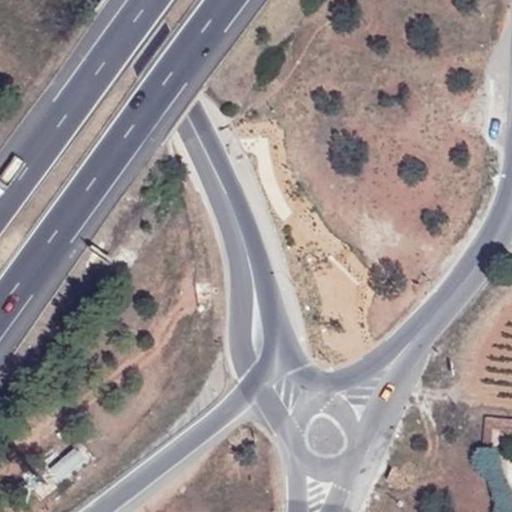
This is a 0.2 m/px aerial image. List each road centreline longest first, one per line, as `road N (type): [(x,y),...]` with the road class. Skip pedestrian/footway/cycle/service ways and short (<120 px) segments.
road 1 (motorway): [(0,310),(226,0)]
road 2 (motorway): [(149,0),(0,207)]
road 3 (motorway): [(99,511),(257,383)]
road 4 (secondary): [(236,220),(242,333),(257,383)]
road 5 (tertiary): [(511,217),(415,337)]
road 6 (secondary): [(131,0),(189,116)]
